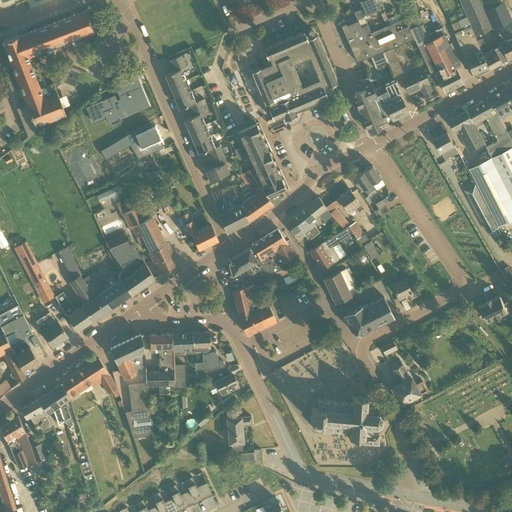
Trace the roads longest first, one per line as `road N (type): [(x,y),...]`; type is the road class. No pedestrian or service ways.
road 1 (residential): [(354,348),(453,297),(463,279),(369,148)]
road 2 (residential): [(227,247),(118,0)]
road 3 (residential): [(401,493),(301,472),(239,346)]
road 4 (residential): [(240,124),(217,69),(222,47),(230,32),(306,0)]
road 5 (residential): [(0,408),(145,305)]
road 6 (residential): [(227,247),(315,173),(369,148)]
road 7 (residential): [(369,148),(511,71)]
road 8 (residential): [(369,148),(312,0)]
road 9 (residential): [(401,493),(401,428),(354,348)]
